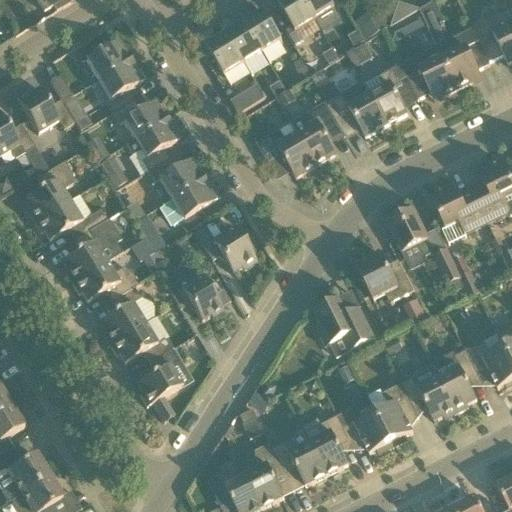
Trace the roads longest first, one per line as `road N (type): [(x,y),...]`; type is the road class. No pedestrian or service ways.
road 1 (residential): [(161,499),(0,240)]
road 2 (residential): [(161,499),(327,245)]
road 3 (residential): [(327,245),(258,198),(157,31)]
road 4 (residential): [(327,245),(360,204),(511,123)]
road 5 (residential): [(511,437),(365,511)]
road 6 (residential): [(0,72),(115,0)]
